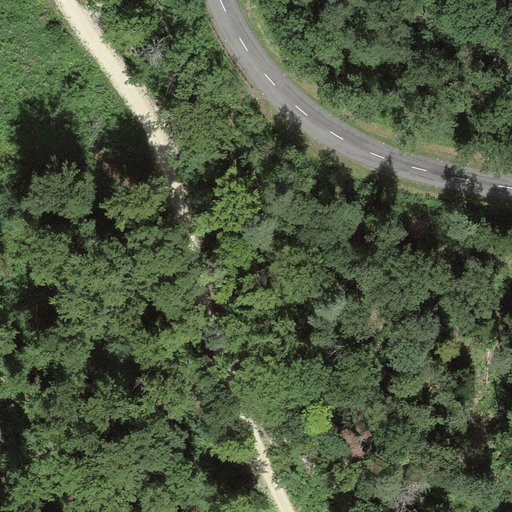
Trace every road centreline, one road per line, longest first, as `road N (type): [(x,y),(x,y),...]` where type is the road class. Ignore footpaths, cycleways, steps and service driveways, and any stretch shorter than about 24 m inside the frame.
road 1 (track): [(287,511),(161,176),(62,0)]
road 2 (tertiary): [(219,0),(265,81),(296,115),(351,149),(511,190)]
